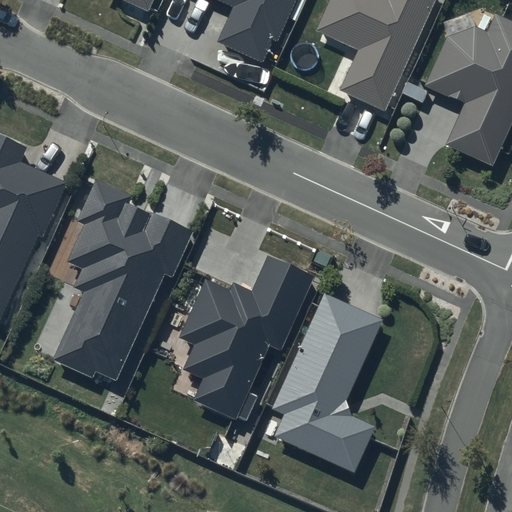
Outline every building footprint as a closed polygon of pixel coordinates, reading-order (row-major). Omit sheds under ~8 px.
[(156,0),(114,0),(149,16),(156,0)] [(206,0),(234,12),(218,47),(265,67),(274,45),(278,47),(298,0),(206,0)] [(437,0),(330,0),(314,37),(359,58),(341,96),(385,116),(437,0)] [(467,109),(449,150),(495,170),(511,132),(511,26),(499,20),(492,37),(480,31),(450,43),(429,92),(467,109)] [(0,330),(1,331),(38,241),(44,244),(67,190),(23,171),(29,156),(0,143),(0,330)] [(84,303),(56,368),(97,386),(100,379),(119,388),(166,279),(175,283),(193,240),(130,213),(134,204),(99,189),(81,231),(86,234),(69,272),(82,278),(73,298),(84,303)] [(315,282),(267,261),(252,296),(234,288),(231,297),(204,285),(178,344),(194,351),(183,376),(202,385),(192,406),(237,426),(270,352),(281,357),(315,282)] [(356,480),(378,431),(353,421),(349,406),(385,325),(324,298),(272,416),(284,421),(274,444),(356,480)]
